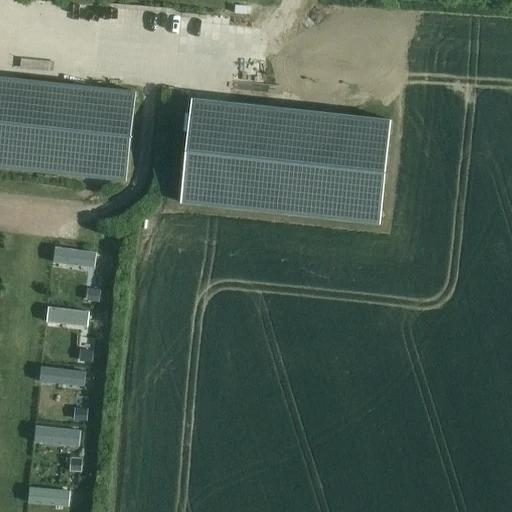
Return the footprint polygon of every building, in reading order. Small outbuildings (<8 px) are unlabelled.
[(133,93),(0,78),(0,168),(123,182),(133,93)] [(192,103),(182,199),(381,221),(392,124),(192,103)] [(55,250),(56,265),(77,265),(76,250),(55,250)] [(92,289),(90,301),(99,302),(101,290),(92,289)] [(63,317),(59,299),(48,302),(52,320),(63,317)] [(85,350),(83,361),(92,362),(94,351),(85,350)] [(39,370),(49,371),(50,352),(40,352),(39,370)] [(37,402),(36,423),(54,424),(56,404),(37,402)] [(79,409),(78,420),(87,421),(88,409),(79,409)] [(71,458),(70,472),(82,472),(83,459),(71,458)]
